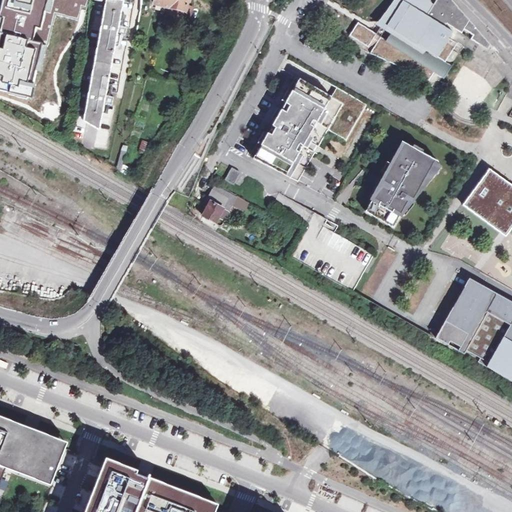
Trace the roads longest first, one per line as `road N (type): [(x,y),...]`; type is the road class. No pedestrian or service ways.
road 1 (unclassified): [(338,511),(0,378)]
road 2 (unclassified): [(94,302),(259,0)]
road 3 (residential): [(443,268),(219,153)]
road 4 (residential): [(296,0),(282,42),(219,153)]
